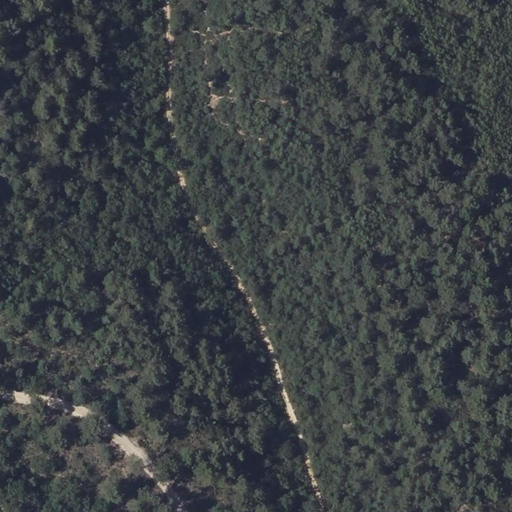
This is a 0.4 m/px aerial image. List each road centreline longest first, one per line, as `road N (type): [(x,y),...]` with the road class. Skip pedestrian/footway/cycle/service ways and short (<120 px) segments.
road 1 (track): [(329,511),(269,318),(181,183),(163,123),(155,0)]
road 2 (track): [(192,511),(110,424),(0,393)]
